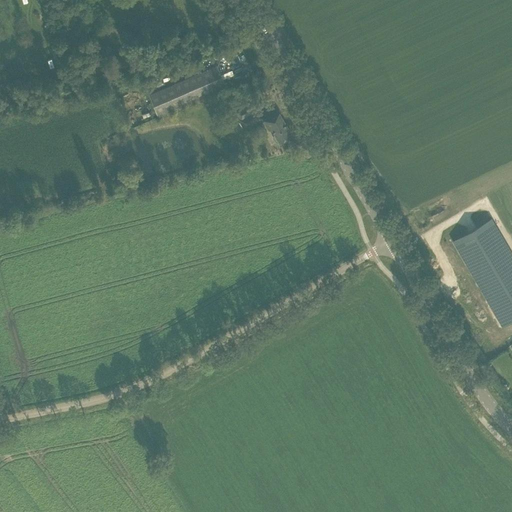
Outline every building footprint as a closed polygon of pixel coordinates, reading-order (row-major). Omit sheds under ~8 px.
[(216,65),(207,69),(148,95),(157,116),(225,87),(216,65)] [(415,197),(511,152),(511,102),(396,156),(415,197)] [(244,127),(260,118),(251,103),(236,111),(241,119),(240,120),(244,127)] [(269,117),(263,120),(269,130),(272,128),(275,134),(273,135),(273,137),(275,141),(277,142),(279,140),(279,141),(282,140),(291,134),(277,112),(269,117)] [(511,255),(490,218),(451,240),(501,326),(511,319),(511,255)]
